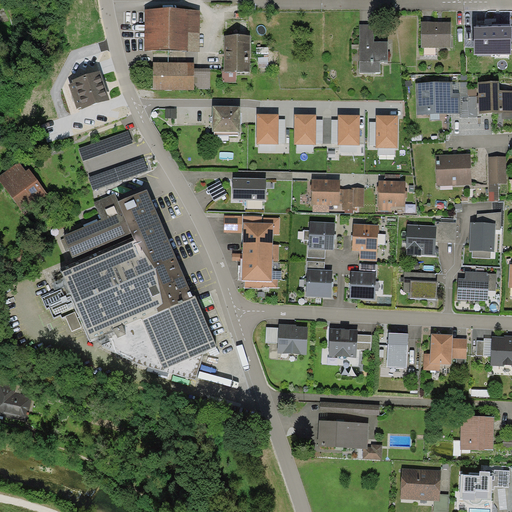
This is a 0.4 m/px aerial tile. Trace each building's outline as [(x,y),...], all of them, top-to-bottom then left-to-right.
[(145,10),(144,51),(200,52),(200,11),(145,10)] [(451,48),(451,22),(421,22),(421,48),(451,48)] [(374,24),(360,24),(360,73),(381,73),(381,63),(388,63),(388,41),(374,41),(374,24)] [(511,54),(511,26),(474,26),(474,54),(511,54)] [(250,36),(224,35),(224,70),(224,72),(236,72),(250,72),(250,36)] [(194,63),(153,62),(153,90),(194,90),(194,89),(210,89),(211,68),(194,68),(194,63)] [(236,83),(236,72),(224,72),(224,70),(222,70),(222,83),(236,83)] [(110,100),(101,71),(72,80),(73,83),(69,84),(77,108),(81,107),(82,109),(110,100)] [(499,81),(478,82),(479,114),(511,112),(511,90),(499,91),(499,81)] [(452,82),(416,83),(417,115),(459,114),(461,114),(460,97),(460,93),(453,93),(452,82)] [(460,82),(460,93),(460,97),(468,97),(468,88),(468,82),(460,82)] [(477,88),(468,88),(468,97),(477,97),(477,88)] [(468,97),(460,97),(461,114),(459,114),(460,118),(478,117),(477,97),(468,97)] [(240,132),(240,106),(213,106),(213,132),(214,132),(214,134),(238,135),(239,132),(240,132)] [(279,114),(257,114),(257,144),(279,145),(279,143),(279,119),(279,114)] [(317,115),(295,114),(294,144),(316,145),(316,144),(317,120),(317,115)] [(360,115),(338,115),(338,120),(338,144),(338,145),(360,145),(360,115)] [(398,116),(376,115),(376,122),(376,145),(376,148),(398,149),(398,116)] [(323,118),(323,120),(323,144),(331,144),(332,120),(332,118),(323,118)] [(79,148),(83,161),(133,143),(129,131),(79,148)] [(456,154),(435,155),(437,186),(472,185),(471,154),(456,154)] [(506,156),(489,157),(490,201),(499,201),(499,183),(507,183),(506,156)] [(144,158),(89,177),(93,190),(149,171),(144,158)] [(19,162),(0,175),(0,181),(24,213),(48,194),(29,169),(26,171),(19,162)] [(267,179),(233,178),(233,200),(266,200),(267,179)] [(340,180),(312,179),(312,205),(313,205),(329,205),(340,205),(340,203),(340,189),(340,180)] [(385,180),(379,180),(378,210),(391,210),(391,206),(405,206),(406,181),(400,181),(385,180)] [(220,181),(207,188),(214,201),(227,194),(220,181)] [(364,207),(364,188),(352,188),(352,189),(354,190),(353,207),(355,207),(364,207)] [(115,194),(94,202),(101,219),(63,235),(65,238),(70,250),(76,266),(62,272),(90,341),(115,331),(118,338),(127,334),(123,325),(142,318),(163,369),(217,347),(196,296),(192,297),(147,189),(118,200),(115,194)] [(352,189),(344,189),(343,204),(343,210),(355,210),(355,207),(353,207),(354,190),(352,189)] [(329,213),(329,205),(313,205),(313,213),(329,213)] [(477,214),(477,222),(496,223),(496,230),(501,230),(501,212),(477,214)] [(224,233),(242,233),(242,216),(224,216),(224,233)] [(263,217),(242,216),(242,233),(243,233),(242,253),(242,261),(242,280),(245,281),(245,288),(278,289),(278,279),(272,279),(272,271),(273,260),(279,260),(279,245),(273,245),(273,234),(279,234),(280,218),(263,217)] [(335,223),(310,221),(310,230),(304,230),(304,240),(309,240),(309,246),(309,249),(326,249),(334,250),(335,223)] [(435,222),(435,226),(437,226),(436,242),(455,243),(456,223),(435,222)] [(477,222),(471,222),(470,251),(473,251),(472,258),(491,258),(491,251),(495,252),(496,230),(496,223),(477,222)] [(379,225),(354,224),(352,251),(360,251),(360,260),(377,261),(379,225)] [(435,226),(407,224),(406,249),(408,249),(407,255),(421,256),(421,255),(435,255),(436,242),(437,226),(435,226)] [(66,252),(70,250),(65,238),(61,240),(66,252)] [(309,249),(309,246),(308,246),(307,257),(325,259),(326,249),(309,249)] [(307,273),(308,273),(308,269),(325,270),(325,262),(307,261),(307,273)] [(360,264),(359,272),(376,273),(376,277),(377,277),(377,265),(360,264)] [(325,270),(308,269),(308,273),(306,296),(331,298),(333,270),(325,270)] [(282,271),(272,271),(272,279),(278,279),(282,279),(282,271)] [(359,272),(351,271),(350,299),(374,300),(376,277),(376,273),(359,272)] [(488,272),(465,271),(465,279),(459,278),(457,299),(487,301),(488,291),(496,291),(497,274),(488,273),(488,272)] [(436,274),(404,272),(403,292),(411,292),(410,298),(436,299),(437,282),(436,282),(436,274)] [(75,312),(66,316),(72,331),(81,327),(75,312)] [(279,328),(268,327),(267,342),(278,343),(277,353),(307,355),(308,326),(279,324),(279,328)] [(372,351),(372,334),(357,334),(357,329),(327,328),(326,357),(355,358),(356,351),(372,351)] [(407,369),(408,336),(388,335),(387,368),(407,369)] [(452,360),(466,360),(467,341),(452,340),(453,336),(431,335),(430,356),(424,355),(424,371),(439,371),(439,365),(451,365),(452,360)] [(511,337),(491,336),(490,365),(511,365),(511,337)] [(0,416),(27,422),(32,398),(14,394),(16,388),(5,386),(0,384),(0,416)] [(380,404),(320,402),(320,412),(380,415),(380,404)] [(494,450),(494,417),(461,416),(460,449),(494,450)] [(369,423),(319,420),(318,446),(363,449),(367,449),(367,447),(369,423)] [(511,430),(503,430),(503,447),(511,447),(511,430)] [(371,447),(367,447),(367,449),(363,449),(363,459),(381,460),(382,445),(372,444),(371,447)] [(440,494),(441,470),(402,468),(401,499),(421,500),(434,501),(439,501),(440,494)] [(510,471),(495,470),(494,480),(492,480),(492,489),(494,489),(494,486),(509,487),(510,471)] [(490,476),(490,472),(480,471),(480,473),(470,473),(470,475),(461,474),(460,498),(463,498),(463,500),(470,500),(471,502),(473,504),(477,504),(480,502),(482,499),(491,500),(492,489),(492,480),(492,476),(490,476)] [(448,511),(449,495),(440,494),(439,501),(434,501),(433,511),(448,511)]
